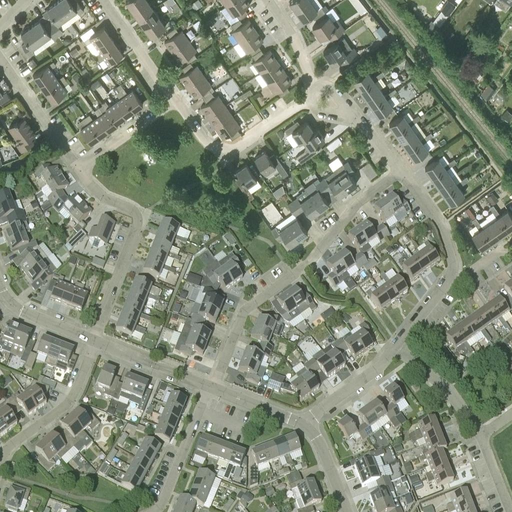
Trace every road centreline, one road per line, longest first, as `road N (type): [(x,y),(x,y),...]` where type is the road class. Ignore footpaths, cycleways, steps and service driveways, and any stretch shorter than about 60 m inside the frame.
road 1 (residential): [(211,387),(244,310),(306,265),(358,202),(401,171)]
road 2 (residential): [(94,340),(137,216),(101,195),(78,169)]
road 3 (residential): [(175,99),(207,142),(230,149),(310,99)]
road 4 (residential): [(0,463),(9,445),(70,399),(94,340)]
road 5 (residential): [(152,511),(211,387)]
road 6 (residential): [(78,169),(0,56)]
road 7 (residential): [(211,387),(94,340)]
road 8 (residential): [(479,434),(449,390),(395,347)]
road 9 (residential): [(175,99),(104,1)]
